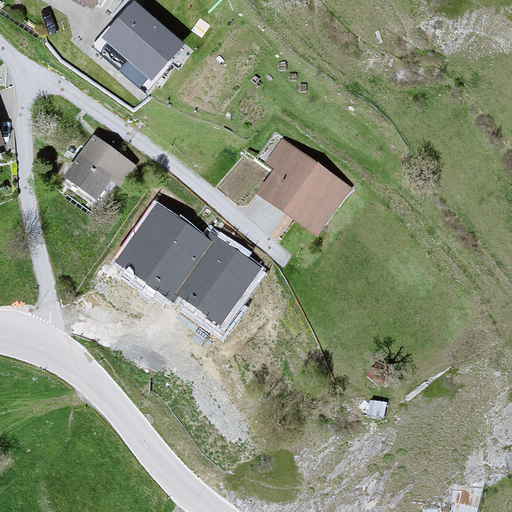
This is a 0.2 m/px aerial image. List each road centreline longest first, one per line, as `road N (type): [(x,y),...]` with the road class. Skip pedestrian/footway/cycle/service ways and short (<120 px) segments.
road 1 (residential): [(42,350),(50,295),(33,209),(27,81),(0,41)]
road 2 (unknown): [(5,46),(261,235)]
road 3 (tertiary): [(42,350),(86,378),(205,511)]
